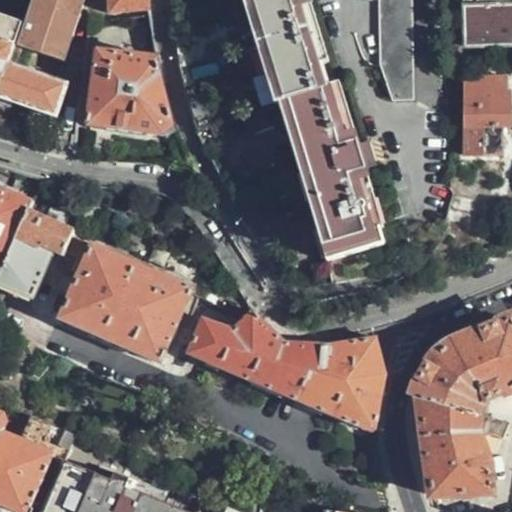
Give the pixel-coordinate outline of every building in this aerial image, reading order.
[(13,67),(60,81),(67,59),(63,58),(69,42),(73,41),(74,36),(71,35),(78,18),(80,18),(80,14),(78,13),(82,0),(33,0),(33,3),(35,5),(30,21),(27,21),(25,26),(13,67)] [(150,0),(111,0),(112,15),(151,10),(150,0)] [(326,87),(299,0),(253,0),(284,99),(288,99),(337,258),(382,243),(377,227),(374,228),(356,171),(363,169),(355,141),(347,143),(329,85),(326,87)] [(413,101),(411,0),(380,0),(381,67),(395,103),(413,101)] [(511,0),(476,0),(476,8),(464,8),(464,49),(511,47),(511,0)] [(0,100),(57,119),(68,84),(60,81),(13,67),(25,26),(0,17),(0,100)] [(161,67),(154,50),(97,52),(89,128),(163,137),(175,129),(161,67)] [(511,127),(511,104),(506,105),(506,80),(479,79),(479,85),(464,86),(464,111),(465,156),(502,157),(502,128),(511,127)] [(0,271),(1,271),(26,213),(31,214),(34,203),(0,188),(0,271)] [(482,202),(452,194),(444,222),(474,232),(482,202)] [(26,213),(1,271),(0,275),(0,285),(33,299),(54,251),(64,255),(66,251),(78,255),(83,241),(74,232),(31,214),(26,213)] [(310,245),(287,242),(284,261),(283,270),(307,273),(310,245)] [(191,288),(90,245),(59,319),(60,320),(161,363),(191,288)] [(284,343),(253,310),(233,330),(204,320),(189,354),(374,433),(386,378),(376,338),(338,345),(294,344),(284,343)] [(511,390),(511,320),(468,338),(455,344),(447,349),(437,357),(431,365),(425,374),(419,388),(416,399),(480,413),(485,400),(489,402),(511,390)] [(480,413),(421,401),(433,497),(493,494),(492,464),(483,438),(491,436),(504,440),(509,423),(480,413)] [(0,506),(13,511),(28,511),(53,458),(64,462),(75,436),(32,419),(22,443),(4,436),(5,432),(2,430),(6,422),(3,415),(0,414),(0,506)] [(253,511),(176,480),(172,481),(156,475),(135,466),(124,461),(120,457),(118,453),(75,436),(64,462),(43,511),(253,511)]
